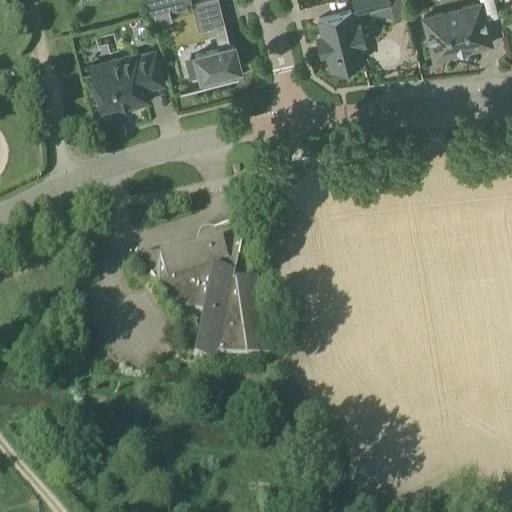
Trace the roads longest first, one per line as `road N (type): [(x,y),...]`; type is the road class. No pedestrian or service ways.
road 1 (tertiary): [(0,217),(159,151),(290,122)]
road 2 (tertiary): [(290,122),(511,97)]
road 3 (track): [(30,0),(57,140)]
road 4 (residential): [(290,122),(256,0)]
